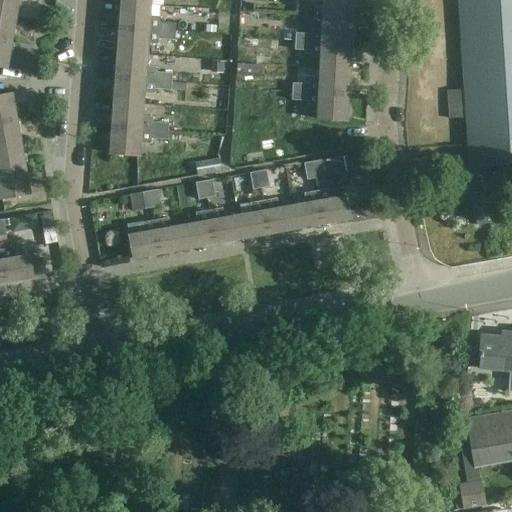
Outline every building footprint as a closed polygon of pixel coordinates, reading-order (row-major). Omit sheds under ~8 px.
[(0,0),(0,15),(17,18),(20,0),(0,0)] [(323,18),(354,20),(355,0),(298,0),(314,1),(314,7),(324,7),(323,18)] [(511,0),(459,0),(470,167),(511,164),(511,0)] [(119,27),(176,31),(177,23),(161,22),(162,17),(151,16),(152,4),(121,2),(119,27)] [(0,40),(13,43),(17,18),(0,15),(0,40)] [(296,42),(353,45),(354,20),(323,18),(322,29),(312,28),(312,34),(296,33),(296,42)] [(117,52),(149,55),(149,44),(159,45),(160,39),(176,40),(176,31),(119,27),(117,52)] [(0,66),(9,68),(13,43),(0,40),(0,66)] [(320,68),(351,70),(353,45),(296,42),(295,50),(311,51),(311,57),(321,57),(320,68)] [(115,77),(173,82),(173,73),(157,72),(157,67),(148,66),(149,55),(117,52),(115,77)] [(257,69),(258,81),(272,81),(272,68),(257,69)] [(292,92),(350,95),(351,70),(320,68),(319,79),(310,78),(309,84),(293,83),(292,92)] [(113,102),(145,105),(146,93),(156,94),(156,88),(172,90),(173,82),(115,77),(113,102)] [(350,95),(292,92),(292,100),(308,101),(308,106),(317,107),(317,119),(348,121),(350,95)] [(0,122),(18,119),(13,93),(0,95),(0,122)] [(112,128),(169,132),(170,123),(154,122),(154,116),(144,116),(145,105),(113,102),(112,128)] [(0,147),(22,144),(18,119),(0,122),(0,147)] [(169,132),(112,128),(110,153),(141,156),(142,143),(152,144),(153,139),(169,140),(169,132)] [(181,131),(170,130),(170,140),(180,141),(181,131)] [(22,144),(0,147),(0,173),(27,169),(22,144)] [(195,162),(198,175),(222,171),(219,157),(195,162)] [(344,157),(322,161),(325,177),(328,177),(347,173),(344,157)] [(325,177),(322,161),(313,162),(316,179),(319,191),(325,224),(353,219),(348,196),(334,198),(332,189),(330,189),(328,177),(325,177)] [(316,179),(313,162),(305,164),(308,180),(316,179)] [(0,195),(1,200),(32,194),(27,169),(0,173),(0,195)] [(267,170),(259,172),(262,188),(270,187),(267,170)] [(262,188),(259,172),(250,173),(253,190),(262,188)] [(213,180),(204,182),(207,198),(216,197),(213,180)] [(207,198),(204,182),(196,183),(199,200),(207,198)] [(159,190),(150,191),(153,208),(162,206),(160,193),(159,190)] [(150,191),(142,193),(145,209),(153,208),(150,191)] [(293,205),(297,229),(325,224),(319,191),(305,193),(307,203),(293,205)] [(491,223),(485,191),(472,193),(477,225),(491,223)] [(133,211),(145,209),(142,193),(130,195),(133,211)] [(297,229),(293,205),(279,208),(278,198),(264,200),(270,233),(297,229)] [(270,233),(264,200),(251,203),(252,212),(239,215),(243,238),(270,233)] [(243,238),(239,215),(225,217),(223,208),(210,210),(216,243),(243,238)] [(216,243),(210,210),(196,213),(198,222),(185,224),(189,248),(216,243)] [(189,248),(185,224),(171,227),(169,218),(156,220),(162,253),(189,248)] [(134,258),(162,253),(156,220),(143,222),(144,232),(129,235),(134,258)] [(1,251),(7,284),(35,279),(31,255),(16,258),(15,248),(8,249),(1,251)] [(511,337),(483,336),(483,335),(482,335),(481,347),(469,347),(468,366),(511,370),(510,392),(511,392),(511,337)] [(481,481),(479,467),(509,461),(509,462),(511,461),(511,428),(496,432),(494,421),(468,425),(472,446),(462,448),(468,483),(460,485),(465,509),(486,505),(481,481)]
